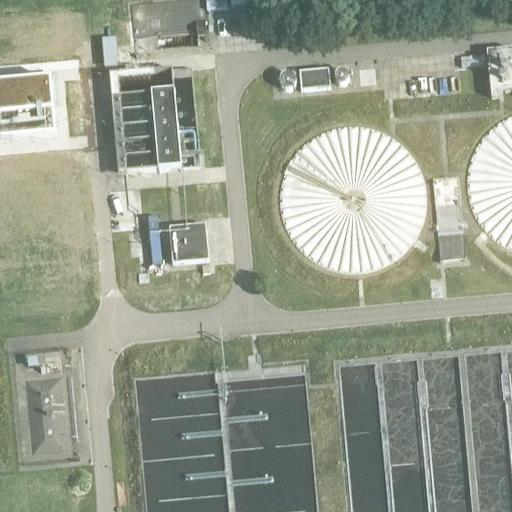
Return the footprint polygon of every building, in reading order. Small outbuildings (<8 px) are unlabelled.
[(204,0),(131,7),(135,40),(207,33),(204,0)] [(205,0),(207,13),(227,11),(226,0),(205,0)] [(511,52),(488,56),(492,102),(500,101),(500,95),(511,94),(511,52)] [(299,75),(301,95),(332,92),(330,72),(314,74),(299,75)] [(158,174),(181,172),(175,97),(151,98),(158,174)] [(460,183),(461,196),(464,206),(466,212),(471,222),(474,227),(481,236),(489,244),(498,250),(503,253),(511,256),(511,110),(503,114),(498,117),(489,123),(481,131),(477,136),(474,140),(468,150),(466,156),(462,167),(461,172),(460,183)] [(424,212),(426,201),(424,185),(422,174),(420,169),(414,159),(408,150),(404,146),(396,139),(387,133),(382,130),(371,126),(366,125),(355,124),(349,124),(344,124),(333,126),(322,129),(317,131),(308,137),(303,140),(295,148),(289,157),(283,166),(281,171),(278,182),(276,193),(276,198),(276,204),(278,215),(281,226),(283,231),(288,240),(295,249),(303,257),(308,260),(317,266),(322,268),(333,271),(344,273),(349,273),(355,273),(366,272),(376,269),(387,264),(391,261),(400,255),(408,247),(411,242),(414,238),(420,228),(422,223),(424,212)] [(433,182),(440,265),(466,263),(459,180),(433,182)] [(175,268),(209,265),(206,228),(171,231),(175,268)] [(343,511),(511,511),(511,346),(326,364),(343,511)]
